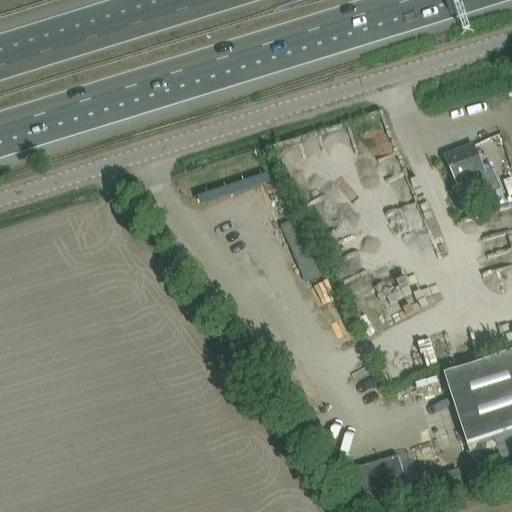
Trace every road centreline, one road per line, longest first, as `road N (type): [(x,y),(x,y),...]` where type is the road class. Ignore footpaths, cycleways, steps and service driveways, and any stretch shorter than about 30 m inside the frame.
road 1 (unclassified): [(0,202),(511,42)]
road 2 (motorway): [(0,128),(410,0)]
road 3 (motorway): [(217,0),(0,67)]
